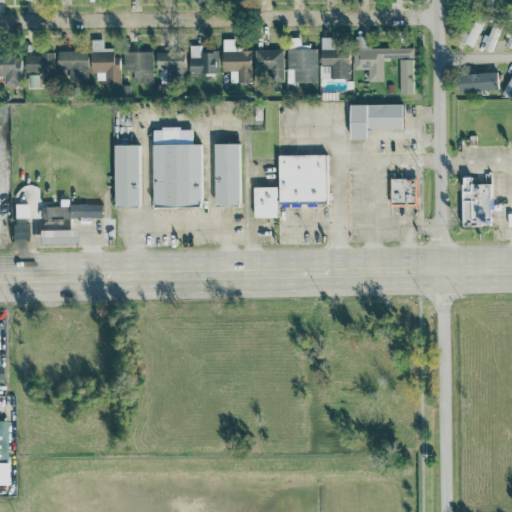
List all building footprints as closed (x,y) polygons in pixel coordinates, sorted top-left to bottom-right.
[(473,45),(482,19),(473,16),(464,42),(473,45)] [(500,25),(491,22),(483,48),(492,51),(500,25)] [(413,46),(369,46),(369,35),(353,35),(353,68),(367,68),(367,80),(383,80),(382,57),(398,57),(399,93),(413,93),(413,46)] [(286,81),(317,81),(317,46),(300,46),(300,37),(287,37),(286,81)] [(320,64),(331,64),(331,77),(348,77),(348,38),(320,37),(320,64)] [(119,84),(119,56),(113,56),(112,47),(102,47),(102,38),(89,38),(90,71),(95,71),(95,80),(103,80),(103,84),(119,84)] [(229,82),(251,81),(250,47),(236,48),(235,38),(221,38),(221,70),(229,70),(229,82)] [(201,44),(188,44),(188,72),(218,72),(217,50),(201,51),(201,44)] [(282,49),(254,48),(254,68),(270,68),(270,80),(282,80),(282,49)] [(67,81),(87,80),(86,49),(55,50),(56,68),(67,68),(67,81)] [(151,50),(122,51),(123,69),(132,69),(132,82),(152,81),(151,50)] [(183,50),(155,51),(155,67),(159,66),(159,80),(184,79),(183,50)] [(3,84),(18,84),(18,51),(0,51),(0,75),(2,75),(3,84)] [(23,71),(53,72),(53,51),(38,51),(37,55),(24,54),(23,71)] [(511,70),(503,94),(510,97),(511,91),(511,70)] [(496,89),(496,71),(457,73),(457,90),(496,89)] [(401,129),(365,129),(365,138),(347,137),(347,103),(401,103),(401,129)] [(151,144),(161,144),(160,127),(177,127),(177,144),(199,144),(200,205),(151,205),(151,144)] [(112,144),(138,143),(139,205),(112,206),(112,144)] [(213,205),(213,143),(238,143),(238,205),(213,205)] [(276,154),(325,154),(325,200),(276,200),(276,154)] [(389,178),(414,178),(414,204),(389,204),(389,178)] [(462,178),(473,178),(473,185),(490,185),(490,223),(462,223),(462,178)] [(251,186),(275,186),(275,217),(252,217),(251,186)] [(12,217),(26,218),(26,203),(12,203),(12,217)] [(101,214),(66,215),(66,205),(101,204),(101,214)] [(43,205),(64,205),(64,217),(44,217),(43,205)] [(74,242),(36,242),(36,231),(74,230),(74,242)]
